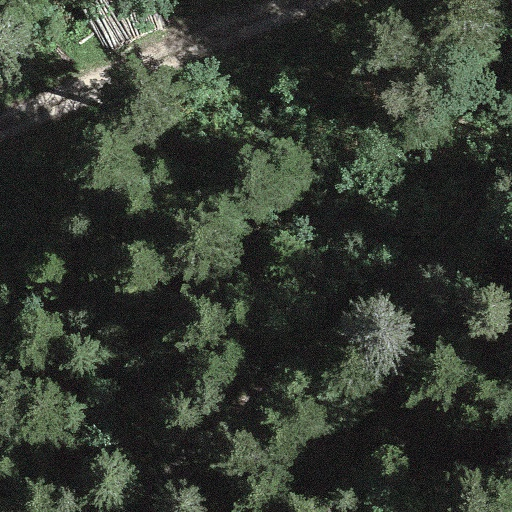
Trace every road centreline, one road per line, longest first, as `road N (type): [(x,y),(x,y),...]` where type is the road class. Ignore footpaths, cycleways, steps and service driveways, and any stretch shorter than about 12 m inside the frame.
road 1 (track): [(511,186),(370,316),(178,511)]
road 2 (track): [(306,0),(0,114)]
